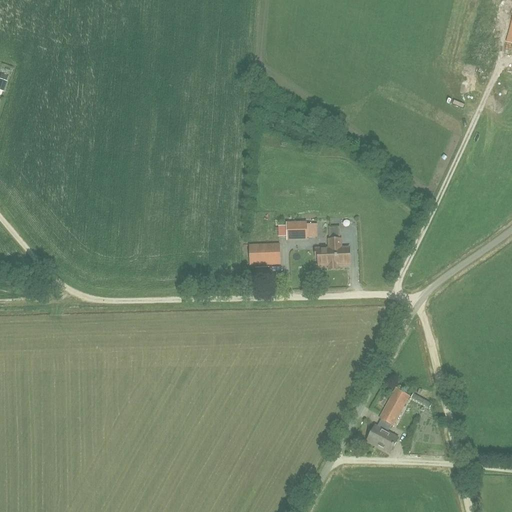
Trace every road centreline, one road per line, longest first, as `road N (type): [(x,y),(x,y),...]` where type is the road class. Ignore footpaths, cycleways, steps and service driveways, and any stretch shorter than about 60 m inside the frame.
road 1 (unclassified): [(305,511),(419,300),(511,230)]
road 2 (track): [(419,300),(385,293),(81,300)]
road 3 (track): [(511,51),(503,54),(391,295)]
road 4 (track): [(419,300),(468,511)]
road 5 (unknown): [(334,458),(456,460)]
